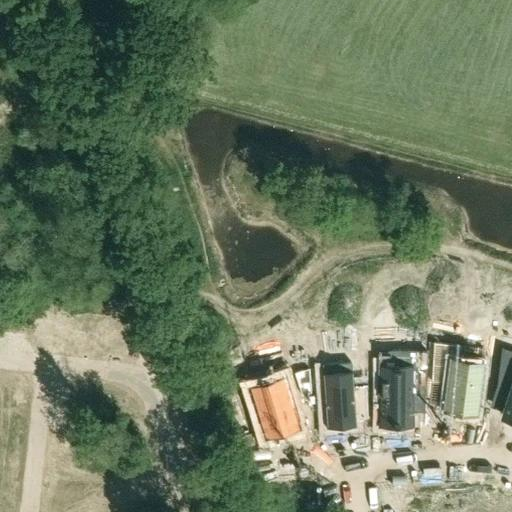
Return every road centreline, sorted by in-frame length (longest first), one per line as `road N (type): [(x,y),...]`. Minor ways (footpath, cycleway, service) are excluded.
road 1 (residential): [(357,511),(347,464),(463,450),(511,458)]
road 2 (unknown): [(150,331),(205,511)]
road 3 (unknown): [(150,331),(0,332)]
